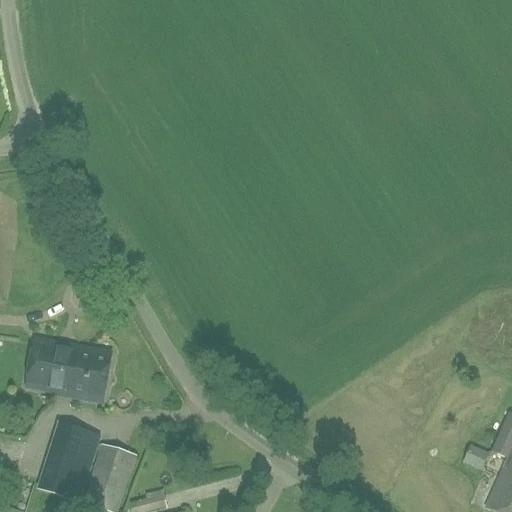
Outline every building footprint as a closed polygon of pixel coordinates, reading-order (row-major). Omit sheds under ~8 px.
[(78,349),(35,342),(27,389),(70,397),(78,349)] [(78,349),(70,397),(70,398),(102,404),(110,355),(78,349)] [(7,411),(22,428),(36,416),(21,399),(7,411)] [(492,511),(511,511),(511,414),(508,413),(492,452),(507,459),(485,509),(492,511)] [(78,503),(99,437),(59,424),(38,490),(78,503)] [(106,511),(117,511),(133,461),(101,451),(84,505),(106,511)]
